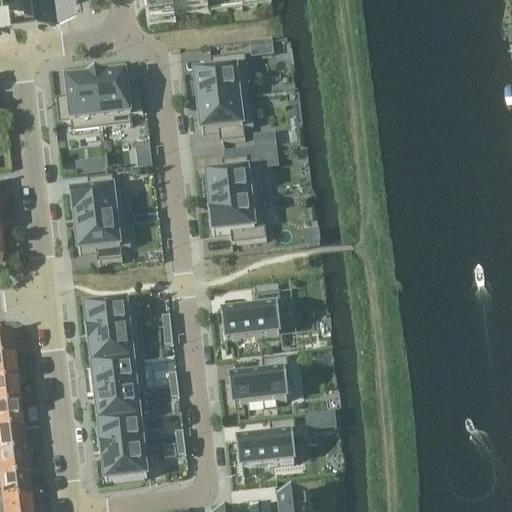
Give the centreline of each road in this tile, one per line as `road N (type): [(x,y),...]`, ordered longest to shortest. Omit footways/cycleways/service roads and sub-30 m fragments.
road 1 (residential): [(85,511),(195,495),(206,472),(154,59),(125,35)]
road 2 (residential): [(52,293),(20,52)]
road 3 (residential): [(72,511),(52,293)]
